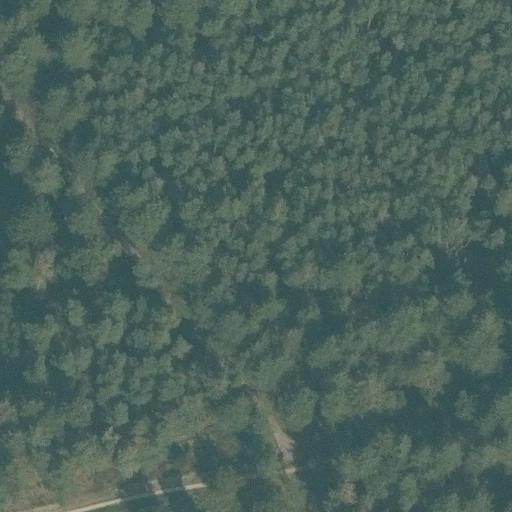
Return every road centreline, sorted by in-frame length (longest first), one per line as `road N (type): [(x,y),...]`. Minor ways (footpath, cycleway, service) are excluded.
road 1 (track): [(291,460),(17,107)]
road 2 (track): [(42,511),(291,460)]
road 3 (track): [(291,460),(511,387)]
